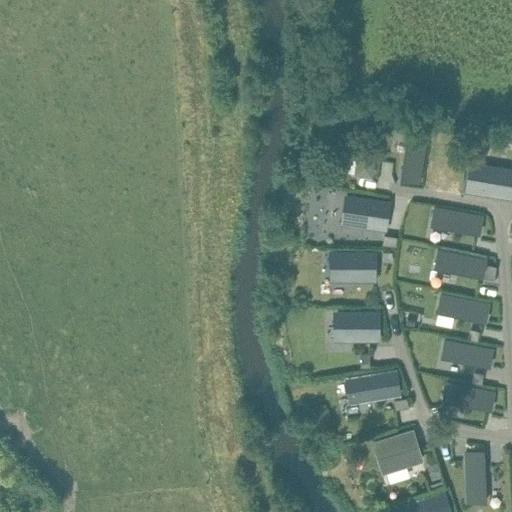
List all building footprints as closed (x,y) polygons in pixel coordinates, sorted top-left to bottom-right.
[(362,116),(361,126),(377,126),(377,116),(362,116)] [(407,132),(400,179),(419,182),(426,135),(407,132)] [(336,133),(333,153),(358,157),(355,176),(375,179),(381,140),(336,133)] [(470,161),(465,191),(503,197),(508,167),(470,161)] [(355,197),(350,226),(388,232),(392,203),(355,197)] [(436,207),(433,227),(481,236),(485,216),(436,207)] [(384,235),(383,244),(394,246),(396,237),(384,235)] [(440,251),(436,270),(485,279),(489,260),(440,251)] [(382,252),(382,261),(391,261),(391,252),(382,252)] [(377,253),(340,253),(340,282),(377,282),(377,253)] [(443,296),(439,314),(487,323),(490,304),(443,296)] [(381,313),(343,313),(343,342),(381,342),(381,313)] [(444,340),(441,358),(488,367),(492,349),(444,340)] [(371,350),(362,350),(362,364),(371,364),(371,350)] [(398,370),(355,378),(360,404),(403,396),(398,370)] [(448,382),(444,402),(493,412),(497,392),(448,382)] [(406,398),(393,400),(395,409),(408,407),(406,398)] [(415,431),(382,441),(392,473),(425,463),(415,431)] [(483,452),(461,453),(464,505),(485,504),(483,452)] [(438,462),(428,465),(433,480),(443,477),(438,462)] [(452,511),(446,493),(405,506),(407,511),(452,511)]
